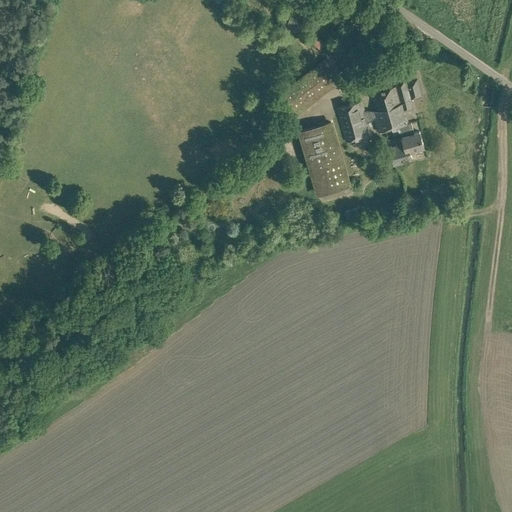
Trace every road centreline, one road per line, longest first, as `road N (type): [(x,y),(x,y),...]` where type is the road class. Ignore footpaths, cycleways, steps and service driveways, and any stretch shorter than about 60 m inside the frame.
road 1 (track): [(0,370),(155,262)]
road 2 (unclassified): [(511,88),(386,0)]
